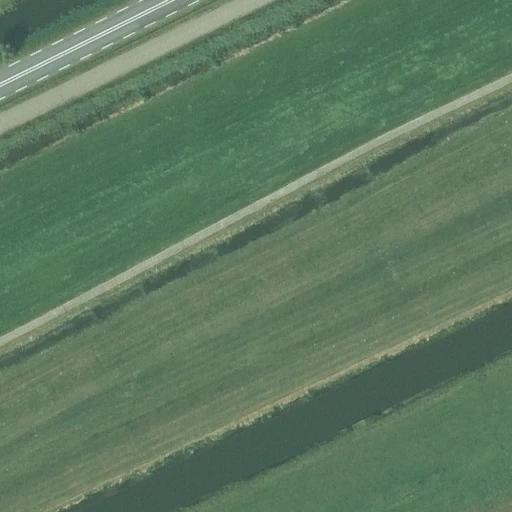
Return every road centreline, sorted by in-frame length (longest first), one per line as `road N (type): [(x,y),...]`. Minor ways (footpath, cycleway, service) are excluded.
road 1 (track): [(511,77),(0,340)]
road 2 (unclassified): [(0,124),(256,0)]
road 3 (secondary): [(0,84),(171,0)]
